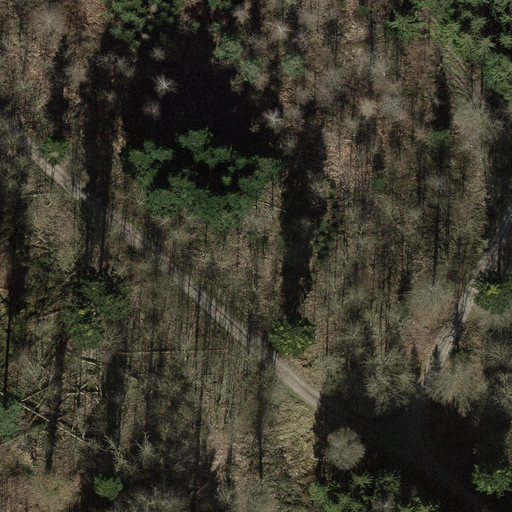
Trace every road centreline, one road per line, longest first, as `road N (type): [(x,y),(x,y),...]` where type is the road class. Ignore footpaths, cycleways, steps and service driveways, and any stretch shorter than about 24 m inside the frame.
road 1 (track): [(0,116),(332,415),(399,438),(484,511)]
road 2 (track): [(511,215),(399,438)]
